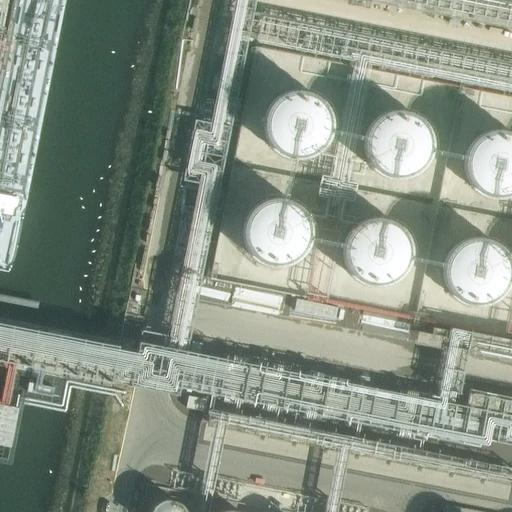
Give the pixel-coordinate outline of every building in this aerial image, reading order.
[(264,18),(261,39),(295,44),(296,39),(287,38),(288,30),(298,31),(299,23),(264,18)] [(371,54),(374,41),(321,30),(317,52),(348,58),(350,50),(371,54)] [(332,116),(328,109),(323,103),(317,98),(309,95),(301,93),(293,94),(285,96),(278,101),(272,107),(268,114),(266,122),(265,130),(267,138),(271,145),(276,152),(282,157),(290,160),(298,161),(306,161),(314,158),(321,154),(327,148),(331,141),(333,133),(334,125),(332,116)] [(431,135),(428,128),(423,122),(416,117),(408,113),(400,112),(392,113),(384,115),(377,120),(372,126),(367,133),(365,141),(365,149),(366,157),(370,164),(375,171),(382,176),(389,179),(397,180),(406,180),(414,177),(420,173),(426,167),(430,160),(433,152),(433,144),(431,135)] [(511,135),(508,134),(499,132),(491,133),(483,136),(476,140),(471,146),(467,153),(464,161),(464,169),(466,177),(469,185),(474,191),(481,196),(488,199),(497,201),(505,200),(511,197),(511,135)] [(310,223),(306,216),(301,210),(294,205),(287,201),(279,200),(271,201),(263,203),(256,208),(250,214),(246,221),(244,229),(243,237),(245,245),(248,252),(254,259),(260,264),(268,267),(276,268),(284,268),(292,265),(299,261),(305,255),(309,248),(311,240),(311,231),(310,223)] [(409,242),(406,235),(400,229),(394,224),(386,220),(378,219),(370,220),(362,222),(355,227),(349,233),(345,240),(343,248),(343,256),(344,264),(348,271),(353,278),(360,283),(367,286),(375,287),(384,287),(391,284),(398,280),(404,274),(408,267),(410,259),(411,250),(409,242)] [(508,263),(505,255),(500,249),(493,244),(485,241),(477,239),(469,240),(461,243),(454,247),(449,253),(444,260),(442,268),(442,276),(443,284),(447,292),(452,298),(459,303),(466,306),(474,307),(483,307),(490,304),(497,300),(503,294),(507,287),(510,279),(510,271),(508,263)] [(157,503),(152,507),(149,511),(188,511),(187,509),(182,504),(176,500),(170,499),(163,500),(157,503)]
